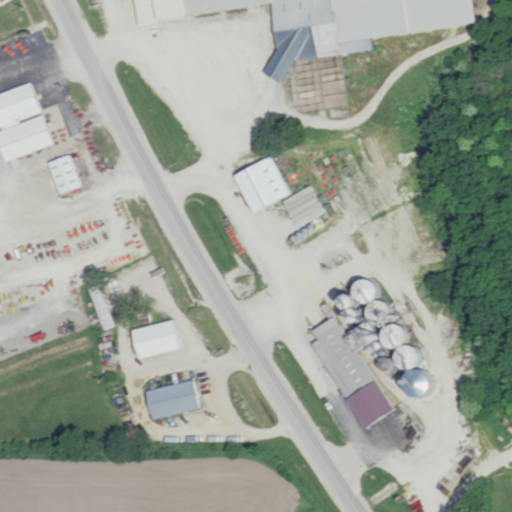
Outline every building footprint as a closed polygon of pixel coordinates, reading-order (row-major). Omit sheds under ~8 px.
[(471,24),(469,0),(130,0),(132,19),(269,7),(273,56),(260,67),(273,82),(300,59),(318,57),(317,46),(330,45),(334,50),(335,48),(346,60),(378,33),(471,24)] [(50,145),(30,83),(0,92),(0,156),(1,161),(50,145)] [(57,194),(81,185),(70,153),(46,161),(57,194)] [(232,173),(251,214),(293,194),(273,153),(232,173)] [(295,226),(325,214),(314,186),(284,198),(295,226)] [(357,427),(389,411),(359,351),(359,350),(390,348),(400,367),(412,367),(407,382),(412,393),(414,387),(413,366),(424,366),(423,358),(417,346),(409,346),(408,328),(388,321),(391,314),(397,311),(394,305),(379,300),(378,286),(357,278),(346,284),(346,295),(330,295),(331,318),(310,329),(315,340),(313,341),(357,427)] [(114,326),(100,282),(87,286),(101,330),(114,326)] [(128,329),(135,358),(183,348),(176,318),(128,329)] [(142,391),(149,419),(203,406),(196,378),(142,391)]
